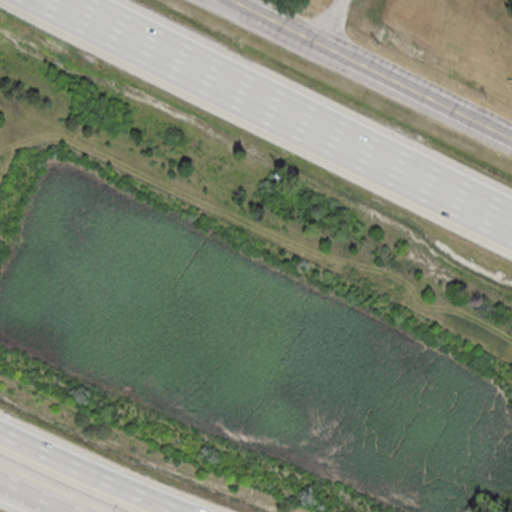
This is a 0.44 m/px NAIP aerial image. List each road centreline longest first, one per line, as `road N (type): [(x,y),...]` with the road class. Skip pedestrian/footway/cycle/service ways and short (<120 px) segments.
road 1 (motorway): [(511,224),(60,0)]
road 2 (tertiary): [(511,137),(235,0)]
road 3 (motorway): [(182,511),(0,431)]
